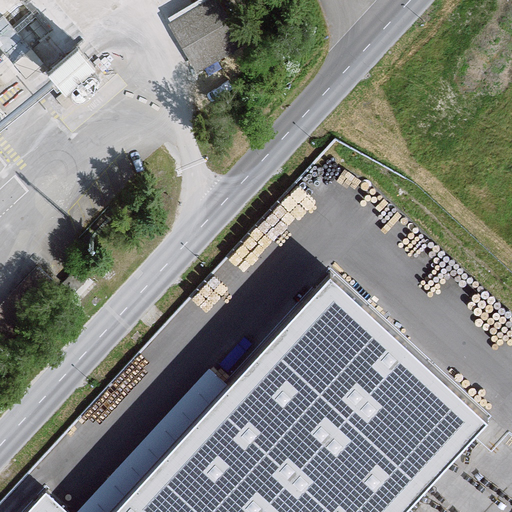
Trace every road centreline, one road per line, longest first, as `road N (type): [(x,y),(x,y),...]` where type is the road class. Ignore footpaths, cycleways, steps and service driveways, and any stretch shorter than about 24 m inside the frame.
road 1 (unclassified): [(0,444),(410,0)]
road 2 (unknown): [(511,399),(264,157)]
